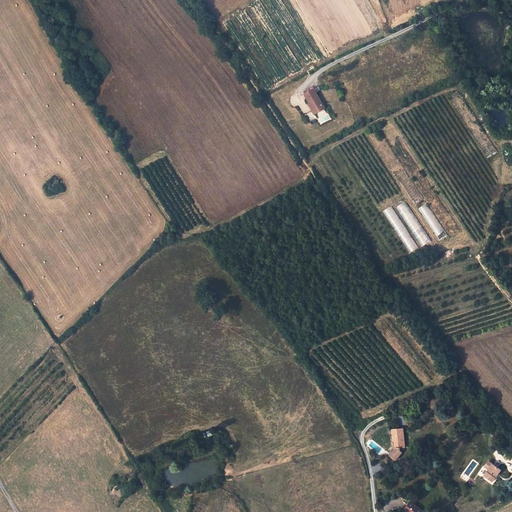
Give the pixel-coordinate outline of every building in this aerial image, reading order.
[(314,90),(305,96),(310,106),(312,104),(316,111),(323,107),(314,90)] [(310,106),(309,106),(315,116),(325,111),(323,107),(316,111),(312,104),(310,106)] [(421,187),(448,234),(455,230),(429,183),(421,187)] [(406,201),(397,207),(422,246),(431,241),(406,201)] [(427,203),(418,208),(439,240),(447,235),(427,203)] [(408,253),(417,248),(393,205),(384,210),(408,253)] [(490,430),(495,435),(500,431),(495,426),(490,430)] [(403,428),(392,429),(393,441),(394,441),(395,449),(391,456),(397,460),(402,452),(400,451),(400,448),(405,447),(403,428)] [(484,475),(493,481),(501,470),(488,461),(484,466),(489,469),(484,475)] [(423,511),(411,502),(403,511),(423,511)]
